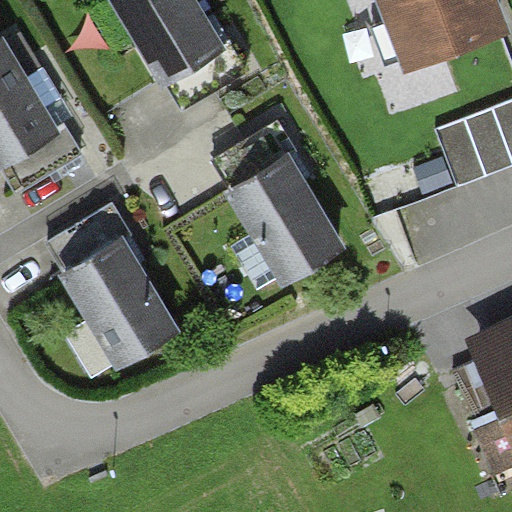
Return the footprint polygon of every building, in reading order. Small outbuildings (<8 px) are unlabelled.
[(194,0),(117,0),(183,109),(250,69),(231,38),(221,44),(194,0)] [(491,0),(377,0),(406,76),(506,39),(491,0)] [(1,39),(0,39),(0,163),(17,193),(84,153),(65,121),(55,127),(42,106),(61,95),(42,63),(23,74),(1,39)] [(511,165),(511,100),(437,130),(459,186),(500,170),(511,165)] [(279,118),(212,159),(285,278),(341,244),(288,155),(297,149),(279,118)] [(442,160),(416,170),(425,194),(451,184),(442,160)] [(113,202),(47,242),(120,361),(176,327),(123,239),(132,233),(113,202)] [(511,336),(481,350),(484,356),(453,369),(475,418),(504,405),(511,423),(511,336)]
